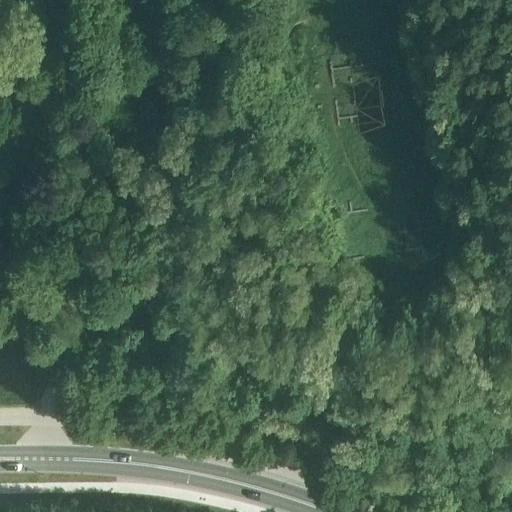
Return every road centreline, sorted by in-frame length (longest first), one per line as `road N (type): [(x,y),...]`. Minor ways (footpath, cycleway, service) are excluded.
road 1 (primary): [(308,511),(204,479),(41,461)]
road 2 (track): [(78,267),(42,427)]
road 3 (track): [(112,121),(81,200),(78,267)]
road 4 (track): [(148,0),(135,65),(112,121)]
